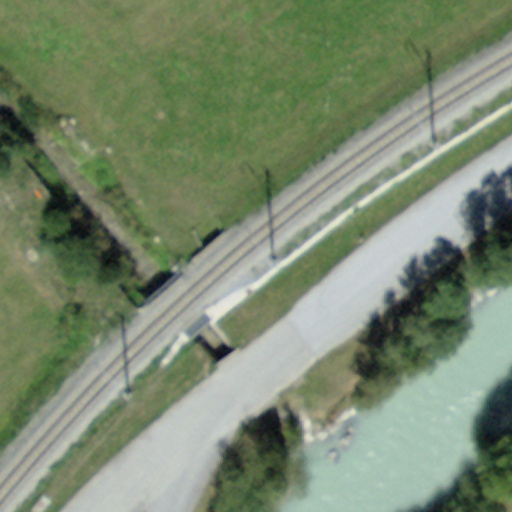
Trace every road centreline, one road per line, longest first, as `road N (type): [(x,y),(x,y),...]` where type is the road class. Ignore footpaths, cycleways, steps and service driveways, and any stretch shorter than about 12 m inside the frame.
road 1 (unclassified): [(511,174),(404,233),(195,425)]
road 2 (unclassified): [(86,511),(195,425)]
